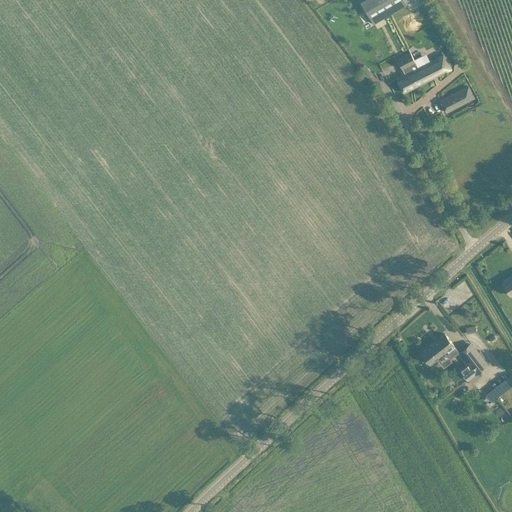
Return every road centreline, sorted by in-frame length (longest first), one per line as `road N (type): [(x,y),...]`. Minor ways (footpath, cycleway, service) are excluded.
road 1 (unclassified): [(188,511),(511,210)]
road 2 (unknown): [(466,249),(406,127),(414,107),(441,87)]
